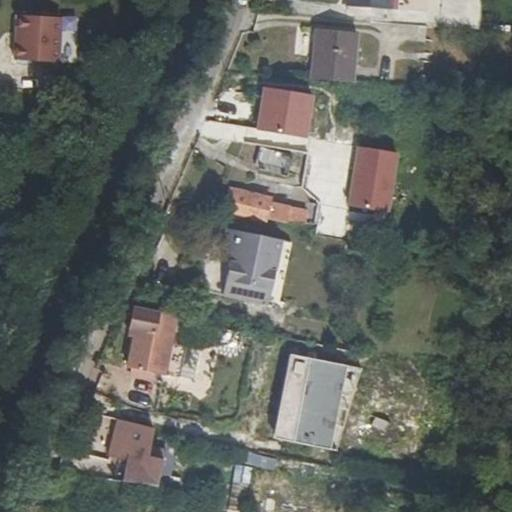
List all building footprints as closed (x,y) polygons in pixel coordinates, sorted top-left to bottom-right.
[(401,0),(349,0),(349,5),(401,10),(401,0)] [(56,60),(58,16),(17,14),(15,42),(13,42),(12,58),(56,60)] [(358,34),(318,30),(316,47),(356,52),(358,34)] [(356,52),(316,47),(313,79),(353,83),(356,52)] [(256,130),(303,139),(311,97),(263,89),(256,130)] [(278,169),(281,149),(255,145),(253,166),(278,169)] [(394,155),(356,148),(345,207),(384,214),(394,155)] [(226,212),(252,218),(251,222),(267,226),(268,221),(285,225),(289,209),(271,206),(272,202),(230,193),(226,212)] [(221,299),(275,311),(290,246),(226,232),(222,251),(232,254),(221,299)] [(179,317),(135,308),(128,339),(134,340),(127,370),(164,378),(171,349),(179,317)] [(171,349),(164,378),(192,384),(199,355),(171,349)] [(338,454),(364,372),(293,357),(275,441),(338,454)] [(116,482),(157,487),(165,459),(167,451),(151,447),(155,429),(119,422),(112,458),(121,460),(116,482)] [(236,511),(245,511),(252,485),(236,482),(230,510),(236,511)]
